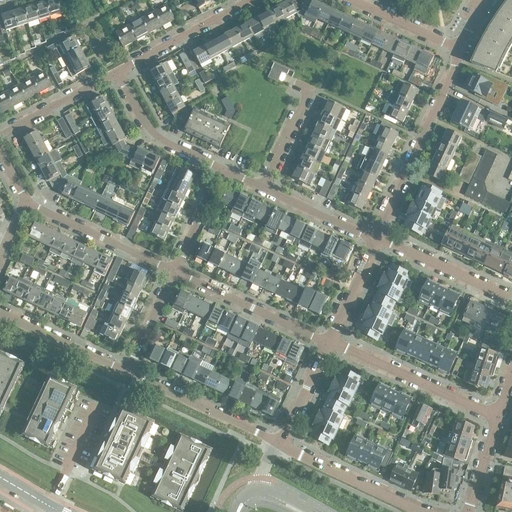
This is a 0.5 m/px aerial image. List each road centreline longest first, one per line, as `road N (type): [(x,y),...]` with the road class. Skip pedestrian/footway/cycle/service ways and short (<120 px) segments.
road 1 (residential): [(374,239),(459,50)]
road 2 (residential): [(326,342),(492,417)]
road 3 (residential): [(326,342),(171,271)]
road 4 (residential): [(276,444),(129,372)]
road 5 (residential): [(276,444),(421,511)]
road 6 (residential): [(171,271),(27,202)]
road 7 (residential): [(511,302),(374,239)]
road 8 (residential): [(117,73),(245,0)]
road 9 (residential): [(217,167),(147,130),(117,73)]
road 10 (residential): [(0,314),(129,372)]
road 11 (residential): [(0,135),(117,73)]
road 12 (residential): [(374,239),(263,188)]
